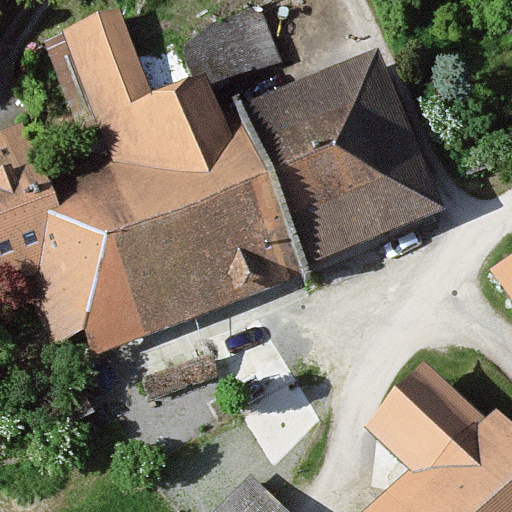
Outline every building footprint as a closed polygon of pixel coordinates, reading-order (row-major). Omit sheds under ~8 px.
[(66,252),(53,257),(56,266),(29,277),(56,348),(292,256),(294,261),(420,209),(369,84),(248,133),(239,107),(232,109),(223,86),(277,63),(257,9),(205,36),(196,45),(192,62),(200,97),(155,115),(119,23),(72,41),(128,182),(69,206),(64,193),(46,200),(66,252)] [(0,278),(53,257),(66,252),(46,200),(20,130),(0,137),(0,278)] [(164,392),(229,363),(204,310),(140,339),(164,392)] [(74,392),(46,406),(59,431),(87,416),(74,392)] [(429,401),(395,439),(436,477),(470,439),(429,401)] [(511,511),(511,456),(495,438),(413,511),(511,511)] [(224,511),(277,511),(251,485),(224,511)]
